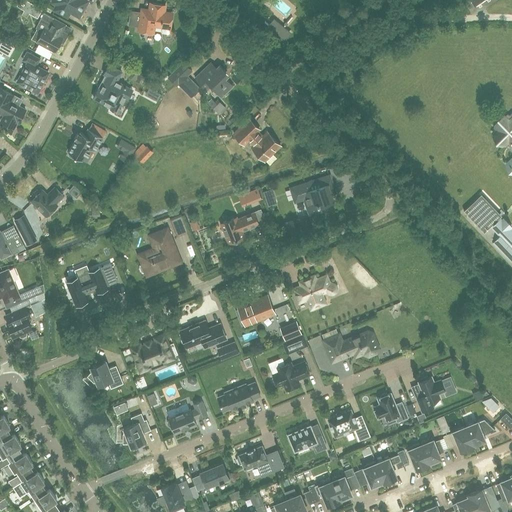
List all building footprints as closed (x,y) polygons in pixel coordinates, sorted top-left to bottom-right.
[(43,10),(25,0),(20,0),(17,6),(24,11),(29,13),(38,18),(43,10)] [(76,1),(77,0),(54,0),(53,2),(60,5),(59,7),(67,12),(68,10),(79,16),(84,6),(76,1)] [(474,0),(478,8),(497,0),(474,0)] [(149,13),(141,12),(138,31),(153,33),(154,26),(161,27),(160,32),(162,34),(167,34),(169,33),(170,28),(173,13),(164,11),(165,5),(150,3),(149,13)] [(54,19),(43,13),(36,27),(36,29),(42,32),(37,41),(55,51),(62,39),(65,41),(69,34),(48,23),(51,17),(54,19)] [(284,39),(289,33),(285,29),(284,30),(278,24),(273,29),(275,31),(273,33),(272,32),(282,41),(284,39)] [(12,48),(16,41),(5,36),(0,45),(0,48),(4,51),(7,45),(12,48)] [(39,90),(48,73),(36,66),(39,59),(27,52),(23,60),(28,63),(20,77),(22,79),(23,82),(22,84),(35,91),(39,90)] [(115,60),(113,64),(124,69),(126,64),(115,60)] [(178,84),(187,75),(192,71),(184,62),(168,77),(177,85),(178,84)] [(110,108),(116,112),(117,112),(118,112),(119,112),(120,112),(120,111),(120,110),(121,110),(121,109),(120,108),(122,105),(121,105),(125,97),(128,98),(132,89),(116,81),(121,71),(109,65),(104,73),(108,75),(100,90),(98,89),(94,97),(111,107),(110,108)] [(195,78),(207,90),(211,86),(222,96),(233,85),(223,74),(226,71),(220,65),(210,74),(205,68),(195,78)] [(178,84),(182,87),(184,86),(192,95),(199,88),(187,75),(178,84)] [(21,119),(26,110),(10,101),(13,95),(0,88),(0,103),(1,104),(0,106),(0,113),(5,116),(2,121),(1,121),(14,128),(17,122),(19,123),(21,119)] [(511,115),(494,133),(505,144),(509,140),(511,143),(511,159),(507,164),(511,169),(511,115)] [(249,118),(243,125),(234,133),(244,144),(249,139),(254,145),(252,147),(265,160),(281,145),(268,132),(263,136),(257,131),(260,129),(249,118)] [(76,139),(68,152),(70,153),(69,156),(75,160),(77,157),(82,160),(83,159),(87,162),(94,150),(95,151),(103,138),(88,128),(84,134),(80,132),(79,134),(77,133),(74,138),(76,139)] [(135,146),(123,139),(120,144),(132,151),(135,146)] [(146,143),(136,154),(146,163),(156,152),(146,143)] [(330,175),(291,188),(295,202),(305,199),(310,215),(321,211),(319,207),(334,202),(330,191),(334,190),(334,189),(330,175)] [(81,192),(74,186),(69,191),(76,197),(81,192)] [(48,196),(47,195),(43,190),(31,201),(46,216),(58,205),(56,203),(63,196),(55,187),(50,192),(51,193),(48,196)] [(276,189),(266,192),(270,205),(280,202),(276,189)] [(498,222),(496,221),(496,220),(499,217),(480,196),(468,207),(464,211),(484,232),(489,227),(494,223),(495,225),(498,222)] [(222,230),(224,236),(226,235),(229,243),(245,237),(243,231),(259,224),(254,212),(238,219),(237,217),(221,223),(223,229),(222,230)] [(501,237),(494,243),(505,256),(511,249),(511,231),(510,229),(511,228),(503,219),(502,220),(501,219),(498,222),(495,225),(492,227),(501,237)] [(30,227),(21,232),(27,244),(36,240),(30,227)] [(138,254),(141,260),(143,264),(141,265),(140,267),(142,271),(144,272),(145,272),(147,276),(181,262),(168,228),(149,235),(153,244),(155,243),(156,247),(138,254)] [(4,240),(0,232),(0,257),(1,257),(2,258),(11,254),(12,256),(19,252),(11,237),(4,240)] [(67,280),(66,280),(71,294),(72,294),(76,304),(87,300),(87,301),(88,301),(85,293),(95,289),(97,293),(98,293),(98,292),(107,288),(107,289),(108,289),(107,284),(116,281),(117,282),(118,281),(110,263),(100,268),(100,267),(99,267),(99,268),(90,272),(89,272),(88,272),(78,277),(78,276),(77,277),(67,281),(67,280)] [(0,297),(2,297),(5,303),(19,297),(8,270),(0,273),(0,297)] [(325,303),(323,299),(321,293),(327,291),(327,292),(330,293),(332,293),(334,293),(335,292),(336,291),(336,290),(336,288),(335,286),(334,284),(331,283),(330,284),(326,276),(316,280),(314,276),(309,278),(300,282),(302,286),(294,289),(299,302),(307,299),(311,309),(325,303)] [(361,300),(365,296),(352,280),(348,283),(361,300)] [(43,284),(34,288),(36,295),(45,292),(43,284)] [(242,325),(244,324),(245,326),(275,314),(267,295),(249,303),(250,305),(247,306),(246,304),(237,308),(238,310),(236,311),(242,325)] [(5,315),(8,322),(7,323),(13,338),(19,335),(20,337),(22,337),(26,336),(27,334),(26,332),(32,329),(29,324),(31,323),(32,321),(30,318),(25,307),(31,304),(28,299),(20,302),(22,308),(13,312),(13,311),(5,315)] [(205,347),(213,344),(226,339),(220,323),(208,328),(205,320),(196,324),(191,326),(180,331),(187,347),(202,341),(205,347)] [(366,332),(364,333),(342,342),(339,334),(323,340),(332,362),(354,353),(356,356),(363,353),(364,354),(369,356),(380,351),(372,333),(368,331),(366,332)] [(156,341),(151,342),(141,347),(140,344),(131,348),(140,372),(150,368),(148,364),(163,358),(165,362),(174,358),(164,334),(155,338),(156,341)] [(283,343),(287,353),(307,345),(303,335),(283,343)] [(227,357),(223,346),(217,349),(221,359),(227,357)] [(91,367),(92,370),(87,375),(94,382),(97,381),(98,385),(108,381),(111,388),(123,383),(116,365),(108,368),(105,361),(91,367)] [(272,374),(277,386),(284,384),(286,390),(299,384),(298,379),(310,374),(304,361),(292,366),(291,362),(277,368),(279,372),(272,374)] [(424,396),(416,399),(421,412),(434,407),(432,401),(440,398),(438,394),(444,391),(446,395),(456,391),(450,377),(441,381),(440,380),(434,382),(431,376),(428,378),(427,376),(421,379),(422,380),(418,382),(419,384),(424,396)] [(226,394),(217,397),(219,401),(223,411),(231,408),(232,410),(253,401),(252,399),(260,396),(254,382),(246,386),(246,384),(225,392),(226,394)] [(408,417),(403,404),(396,407),(391,393),(387,395),(386,393),(380,395),(381,397),(378,398),(380,404),(374,407),(378,418),(385,415),(386,420),(394,416),(397,422),(408,417)] [(490,397),(482,401),(493,411),(499,405),(490,397)] [(187,403),(167,411),(169,418),(168,418),(169,420),(168,421),(168,423),(168,425),(170,426),(172,426),(174,433),(197,424),(194,418),(199,417),(200,418),(207,415),(201,401),(194,404),(196,409),(191,411),(191,409),(190,410),(187,403)] [(342,413),(338,414),(336,415),(328,419),(328,418),(327,419),(328,419),(335,436),(334,436),(335,437),(336,436),(335,436),(353,429),(358,441),(370,436),(365,423),(358,426),(351,410),(351,409),(350,409),(350,410),(342,413)] [(126,432),(123,433),(123,443),(130,443),(131,446),(145,441),(142,433),(151,430),(146,419),(144,420),(141,413),(131,417),(134,424),(124,428),(126,432)] [(511,418),(506,413),(500,419),(510,429),(511,426),(511,418)] [(0,443),(15,434),(14,434),(11,436),(7,428),(10,426),(4,416),(0,417),(0,443)] [(495,430),(484,419),(465,427),(473,446),(482,442),(481,441),(484,440),(483,435),(495,430)] [(316,442),(320,450),(327,447),(320,433),(314,435),(310,427),(310,426),(309,426),(289,435),(289,434),(288,435),(289,436),(289,437),(288,438),(290,444),(292,444),(295,450),(294,450),(295,451),(296,450),(316,442)] [(465,427),(449,433),(443,436),(448,448),(453,445),(453,443),(457,442),(461,451),(473,446),(465,427)] [(8,464),(26,453),(23,454),(18,446),(21,445),(15,434),(0,443),(0,455),(2,460),(7,458),(10,463),(8,464)] [(432,438),(420,443),(428,464),(438,460),(437,459),(440,458),(438,454),(444,451),(439,440),(433,442),(432,438)] [(420,443),(405,448),(408,456),(411,455),(416,469),(428,464),(420,443)] [(245,469),(257,465),(264,461),(269,473),(283,467),(277,450),(269,454),(266,456),(262,446),(262,445),(261,446),(254,449),(254,448),(246,452),(239,455),(238,455),(239,456),(237,457),(240,464),(242,463),(244,469),(244,470),(245,470),(245,469)] [(397,452),(398,454),(403,466),(409,463),(403,449),(397,452)] [(20,483),(38,471),(37,471),(34,473),(29,465),(32,463),(26,453),(8,464),(14,475),(16,473),(22,481),(20,483)] [(376,461),(375,461),(384,482),(396,477),(391,465),(395,463),(397,468),(403,466),(398,454),(377,463),(376,461)] [(364,468),(358,470),(364,484),(370,482),(371,486),(374,485),(375,486),(384,482),(375,461),(363,466),(364,468)] [(230,479),(223,462),(199,472),(200,474),(194,477),(200,491),(220,482),(220,483),(225,481),(224,481),(230,479)] [(133,467),(111,480),(114,484),(116,487),(137,474),(135,471),(133,467)] [(28,492),(34,500),(50,489),(47,491),(41,483),(44,481),(38,471),(20,483),(26,493),(28,492)] [(343,474),(331,479),(340,500),(349,497),(348,495),(351,494),(349,490),(355,488),(350,476),(345,478),(343,474)] [(511,474),(500,479),(501,482),(496,484),(503,501),(508,498),(510,501),(511,500),(511,474)] [(328,505),(340,500),(331,479),(315,485),(314,484),(308,486),(310,490),(314,502),(320,500),(318,495),(323,493),(328,505)] [(179,491),(176,484),(175,482),(168,485),(168,484),(162,487),(165,494),(156,498),(161,504),(168,501),(170,508),(171,511),(172,511),(186,507),(184,503),(194,499),(189,487),(179,491)] [(34,500),(42,511),(55,511),(59,510),(54,501),(57,499),(50,489),(34,500)] [(309,504),(314,502),(310,490),(304,493),(309,504)] [(481,490),(469,494),(476,511),(480,511),(489,509),(490,511),(496,509),(491,497),(485,499),(481,490)] [(287,499),(292,511),(306,511),(299,494),(287,499)] [(476,511),(469,494),(457,499),(458,502),(452,504),(455,511),(476,511)] [(292,511),(287,499),(275,504),(276,506),(270,508),(272,511),(292,511)]
